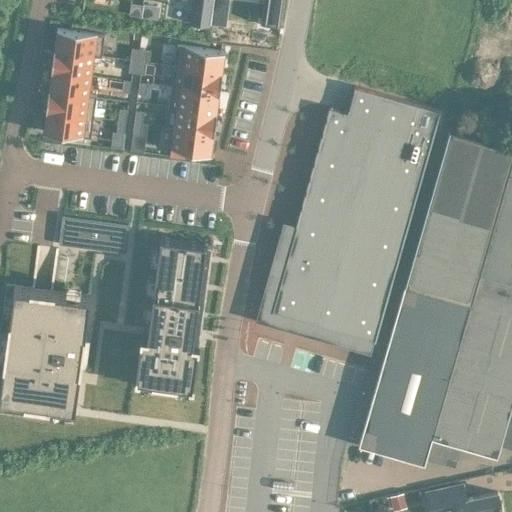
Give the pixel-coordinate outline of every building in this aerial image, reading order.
[(129,0),(127,12),(139,14),(141,2),(129,0)] [(189,0),(187,21),(206,23),(206,29),(207,29),(211,0),(189,0)] [(263,0),(261,19),(278,21),(280,0),(263,0)] [(142,2),(140,14),(152,16),(154,4),(142,2)] [(55,25),(52,48),(92,53),(100,54),(103,32),(55,25)] [(175,42),(173,62),(220,69),(223,48),(175,42)] [(130,45),(128,57),(136,58),(138,46),(130,45)] [(138,46),(136,58),(144,59),(146,47),(138,46)] [(52,48),(50,67),(90,72),(92,53),(52,48)] [(128,57),(127,69),(132,70),(135,70),(136,58),(128,57)] [(136,58),(135,70),(137,70),(143,71),(144,59),(136,58)] [(173,62),(170,83),(218,89),(220,69),(173,62)] [(50,67),(47,86),(87,91),(90,72),(50,67)] [(122,77),(120,88),(128,90),(130,78),(122,77)] [(138,79),(136,91),(144,92),(146,80),(138,79)] [(170,83),(167,104),(175,106),(215,111),(218,89),(170,83)] [(295,222),(270,307),(372,336),(372,337),(373,337),(438,107),(353,83),(353,84),(345,109),(327,104),(294,222),(295,222)] [(47,86),(44,107),(92,114),(95,93),(87,91),(47,86)] [(118,105),(116,117),(124,118),(126,106),(118,105)] [(175,106),(172,125),(212,131),(215,111),(175,106)] [(44,107),(41,128),(89,135),(92,114),(44,107)] [(134,107),(132,119),(140,120),(142,108),(134,107)] [(116,117),(114,129),(123,130),(124,118),(116,117)] [(132,119),(131,131),(139,132),(140,120),(132,119)] [(169,145),(169,146),(209,151),(212,131),(172,125),(170,145),(169,145)] [(511,145),(448,127),(357,442),(422,461),(430,435),(495,453),(511,395),(511,145)] [(55,214),(51,240),(124,250),(128,222),(61,212),(60,215),(55,214)] [(139,332),(133,376),(192,384),(198,340),(191,339),(204,241),(202,241),(159,235),(146,326),(145,333),(139,332)] [(12,282),(0,372),(0,395),(22,399),(22,400),(48,403),(48,402),(73,406),(76,381),(78,368),(79,368),(79,361),(84,331),(83,331),(88,293),(53,288),(53,287),(51,287),(49,286),(32,284),(30,284),(28,284),(28,285),(12,282)] [(455,482),(425,489),(430,511),(452,511),(454,511),(453,511),(500,511),(499,504),(501,504),(500,499),(498,499),(496,489),(458,497),(455,482)] [(391,497),(395,510),(407,507),(403,493),(391,497)]
